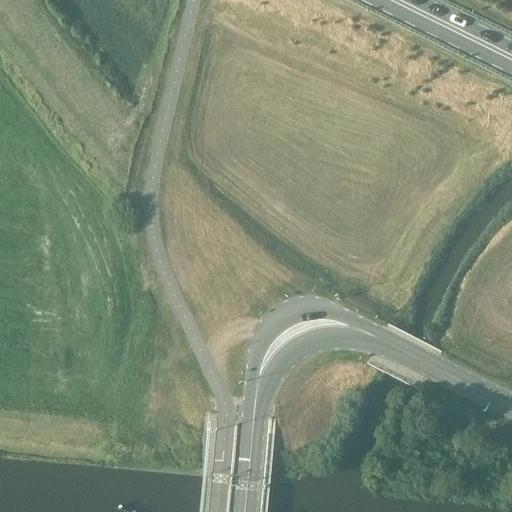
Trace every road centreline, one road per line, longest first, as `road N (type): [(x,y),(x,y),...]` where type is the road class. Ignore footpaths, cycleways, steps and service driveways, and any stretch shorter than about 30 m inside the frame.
road 1 (unclassified): [(241,511),(267,350),(312,323),(341,325),(388,345)]
road 2 (unclassified): [(511,407),(388,345)]
road 3 (primary): [(394,0),(511,59)]
